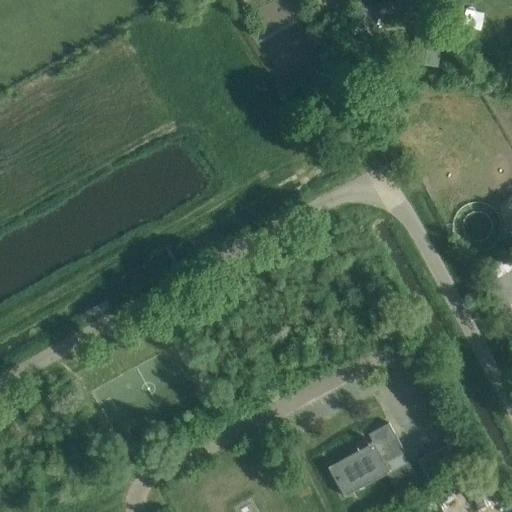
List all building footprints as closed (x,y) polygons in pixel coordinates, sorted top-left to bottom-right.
[(416,28),(411,62),(439,66),(444,32),(416,28)] [(511,273),(487,288),(511,331),(511,304),(511,303),(511,273)] [(379,442),(395,434),(389,423),(373,432),(377,440),(379,442)] [(405,452),(395,434),(379,442),(377,440),(373,442),(372,440),(367,442),(368,445),(328,467),(344,496),(388,472),(390,471),(385,462),(405,452)] [(450,443),(418,460),(427,476),(458,459),(450,443)] [(409,460),(390,471),(388,472),(398,490),(419,478),(409,460)]
